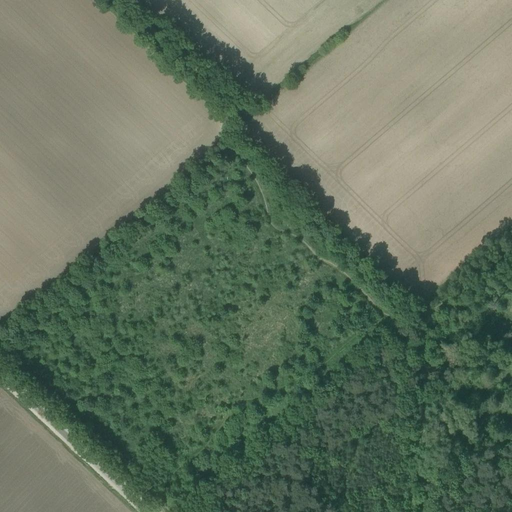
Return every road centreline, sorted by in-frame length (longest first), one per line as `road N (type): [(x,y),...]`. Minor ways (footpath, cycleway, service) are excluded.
road 1 (track): [(159,511),(174,473),(234,417),(318,370),(388,317)]
road 2 (unclassified): [(150,511),(0,369)]
road 3 (track): [(428,511),(431,315)]
